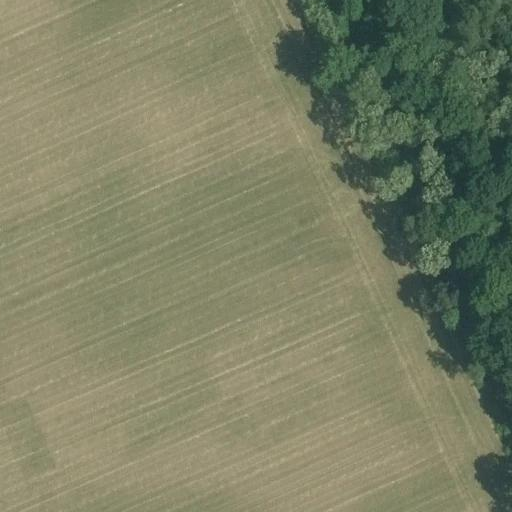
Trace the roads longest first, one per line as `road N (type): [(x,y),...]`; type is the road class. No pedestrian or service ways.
road 1 (track): [(357,67),(448,257),(511,237)]
road 2 (track): [(511,415),(447,255)]
